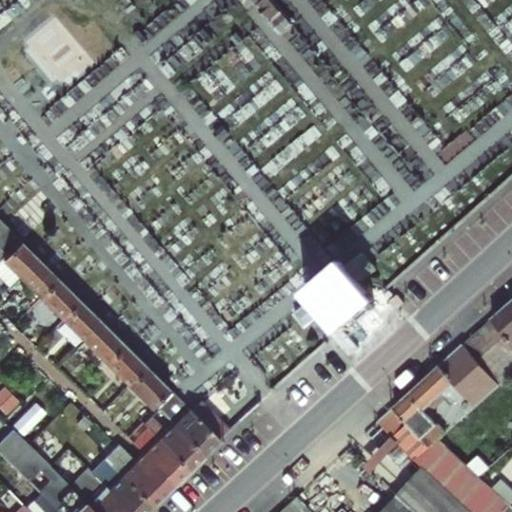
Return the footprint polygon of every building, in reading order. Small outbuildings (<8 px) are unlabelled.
[(435,296),(511,220),(511,175),(439,247),(444,253),(418,279),(435,296)] [(0,260),(21,239),(0,218),(0,260)] [(0,260),(0,284),(4,288),(18,274),(37,255),(21,239),(0,260)] [(32,288),(42,297),(60,278),(37,255),(18,274),(27,282),(21,288),(26,294),(32,288)] [(366,256),(349,271),(359,283),(377,269),(366,256)] [(345,301),(354,294),(345,283),(341,283),(336,276),(329,281),(322,287),(328,294),(327,297),(336,308),(345,301)] [(42,297),(63,319),(82,300),(60,278),(42,297)] [(325,311),(314,297),(295,313),(306,327),(325,311)] [(85,340),(103,321),(82,300),(63,319),(85,340)] [(511,301),(464,344),(463,344),(500,385),(511,373),(511,301)] [(107,362),(125,343),(103,321),(85,340),(107,362)] [(129,384),(148,365),(125,343),(107,362),(129,384)] [(511,511),(511,503),(494,487),(481,475),(491,467),(479,455),(469,465),(441,439),(448,433),(427,409),(444,394),(454,405),(467,394),(477,405),(500,385),(463,344),(379,421),(425,465),(382,511),(511,511)] [(129,384),(152,406),(165,394),(171,388),(148,365),(129,384)] [(168,397),(173,391),(171,388),(165,394),(168,397)] [(250,391),(231,409),(240,419),(260,403),(250,391)] [(174,423),(205,453),(220,438),(210,428),(178,396),(162,412),(174,423)] [(210,428),(220,438),(230,429),(200,399),(191,408),(210,428)] [(150,429),(159,438),(190,468),(205,453),(174,423),(166,430),(151,415),(143,423),(150,429)] [(135,444),(144,453),(174,483),(190,468),(159,438),(150,429),(135,444)] [(24,476),(53,505),(60,511),(96,511),(69,485),(28,445),(11,463),(24,476)] [(120,445),(110,455),(157,501),(166,492),(136,462),(120,445)] [(144,453),(136,462),(166,492),(174,483),(144,453)] [(110,455),(106,459),(115,468),(153,505),(157,501),(110,455)] [(106,459),(91,473),(130,511),(145,511),(153,505),(115,468),(106,459)] [(11,463),(10,461),(3,467),(16,483),(24,476),(11,463)] [(86,468),(69,485),(96,511),(130,511),(91,473),(86,468)] [(60,511),(53,505),(24,476),(16,483),(42,511),(60,511)] [(511,487),(502,478),(494,487),(511,503),(511,501),(511,487)] [(279,511),(313,511),(298,495),(279,511)]
